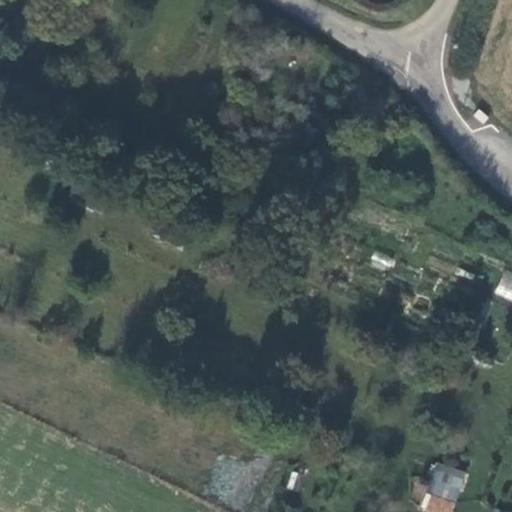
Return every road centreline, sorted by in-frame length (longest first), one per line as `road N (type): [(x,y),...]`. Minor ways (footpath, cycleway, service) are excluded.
road 1 (tertiary): [(511,188),(466,149),(411,76)]
road 2 (tertiary): [(411,76),(282,0)]
